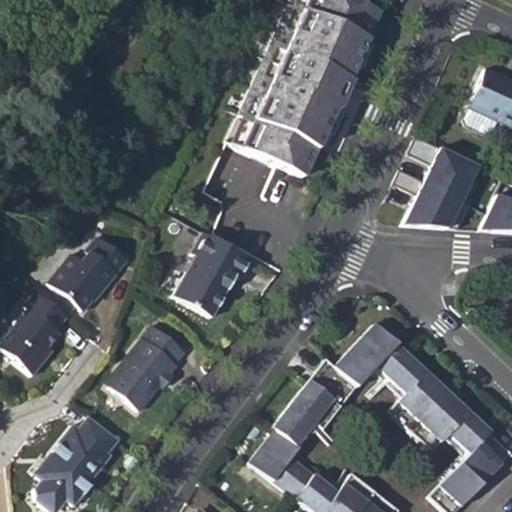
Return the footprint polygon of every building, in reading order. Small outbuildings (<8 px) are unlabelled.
[(342,83),(375,13),(345,0),(304,0),(299,12),(290,8),(239,119),(248,124),(236,151),(298,180),(330,110),(324,108),(337,81),(342,83)] [(293,0),(290,8),(299,12),(304,0),(293,0)] [(124,109),(169,129),(213,32),(168,13),(124,109)] [(117,14),(98,69),(128,79),(147,24),(117,14)] [(511,86),(481,71),(463,110),(466,111),(461,121),(463,127),(482,136),(488,134),(493,124),(511,132),(511,86)] [(330,110),(334,112),(347,85),(342,83),(337,81),(324,108),(330,110)] [(227,147),(236,151),(248,124),(239,119),(227,147)] [(403,227),(438,150),(411,137),(375,215),(379,225),(403,227)] [(511,235),(511,200),(493,192),(480,222),(511,235)] [(237,281),(246,262),(198,235),(186,255),(191,258),(168,299),(207,321),(224,290),(220,289),(227,276),(231,278),(237,281)] [(98,293),(122,263),(93,240),(81,254),(84,256),(76,265),(67,257),(43,286),(55,296),(46,307),(61,320),(71,308),(78,314),(97,291),(98,293)] [(220,289),(224,290),(231,278),(227,276),(220,289)] [(61,320),(46,307),(31,296),(20,309),(23,312),(0,340),(0,355),(28,378),(42,360),(37,356),(43,348),(54,335),(50,333),(61,320)] [(371,369),(391,346),(370,326),(329,369),(321,362),(267,430),(270,433),(245,466),(304,511),(392,511),(346,477),(331,496),(286,460),(293,451),(290,450),(309,426),(318,433),(350,390),(371,369)] [(134,413),(181,354),(148,327),(126,353),(130,356),(123,364),(117,365),(112,371),(113,377),(103,389),(134,413)] [(371,369),(377,375),(398,353),(391,346),(371,369)] [(37,356),(42,360),(48,352),(43,348),(37,356)] [(126,353),(117,365),(123,364),(130,356),(126,353)] [(438,511),(453,511),(505,455),(398,353),(377,375),(400,397),(383,413),(426,454),(442,436),(465,456),(424,499),(438,511)] [(100,387),(103,389),(113,377),(112,371),(100,387)] [(104,455),(114,442),(84,417),(74,431),(69,427),(44,457),(51,463),(44,472),(43,471),(41,471),(40,472),(35,479),(39,482),(32,490),(32,503),(44,511),(54,511),(62,502),(70,508),(86,489),(84,487),(101,465),(93,460),(99,452),(104,455)] [(93,460),(101,465),(107,458),(104,455),(99,452),(93,460)] [(29,475),(35,479),(40,472),(41,471),(43,471),(44,472),(51,463),(44,457),(29,475)]
